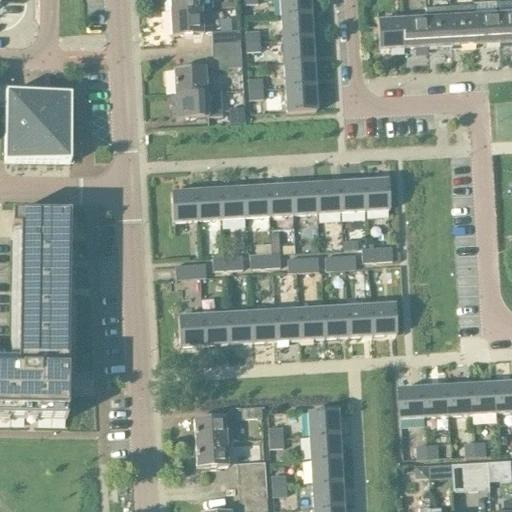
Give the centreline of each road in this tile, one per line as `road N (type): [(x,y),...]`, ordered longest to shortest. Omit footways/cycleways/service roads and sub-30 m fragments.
road 1 (residential): [(511,326),(493,326),(477,111),(453,104),(363,108),(352,94),(347,0)]
road 2 (residential): [(145,511),(127,187)]
road 3 (residential): [(127,187),(117,0)]
road 4 (residential): [(0,188),(127,187)]
